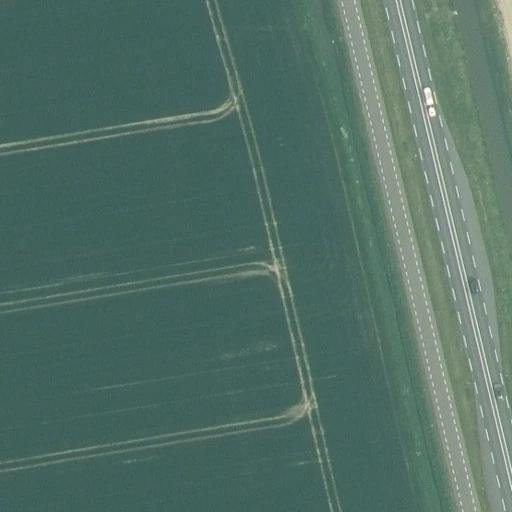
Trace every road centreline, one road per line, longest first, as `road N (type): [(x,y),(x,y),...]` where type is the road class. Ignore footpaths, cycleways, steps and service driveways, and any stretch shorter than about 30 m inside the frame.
road 1 (unclassified): [(468,511),(346,0)]
road 2 (primary): [(511,488),(396,0)]
